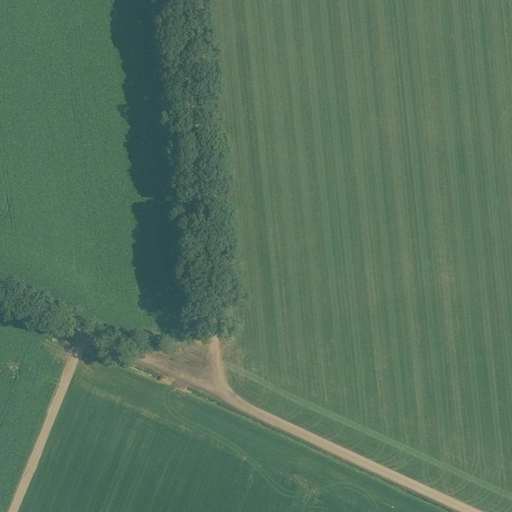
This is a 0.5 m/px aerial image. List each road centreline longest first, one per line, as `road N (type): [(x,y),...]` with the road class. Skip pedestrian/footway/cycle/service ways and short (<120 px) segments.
road 1 (track): [(0,291),(473,511)]
road 2 (track): [(12,511),(80,360),(164,388),(182,375)]
